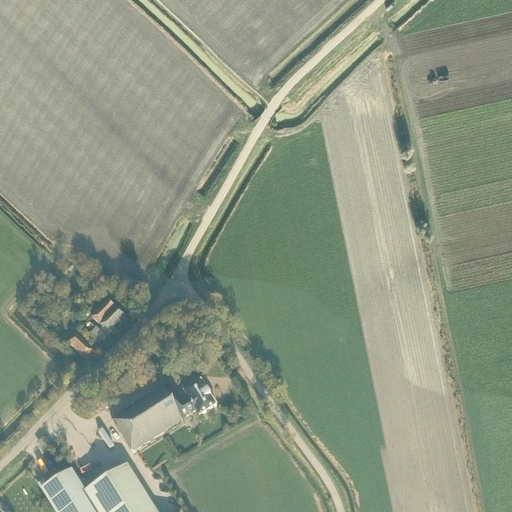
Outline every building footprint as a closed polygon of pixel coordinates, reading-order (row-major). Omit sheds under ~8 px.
[(96,330),(87,338),(87,339),(96,348),(105,338),(108,335),(125,317),(127,314),(119,307),(117,309),(109,301),(92,318),(102,328),(99,331),(96,329),(96,330)] [(93,352),(76,335),(68,344),(85,360),(89,364),(96,356),(93,352)] [(170,384),(111,421),(133,455),(182,424),(181,421),(195,412),(199,418),(216,407),(200,382),(183,393),(187,399),(182,403),(170,384)] [(48,440),(38,447),(41,452),(52,445),(48,440)] [(155,511),(128,468),(85,494),(72,473),(40,492),(51,511),(155,511)]
